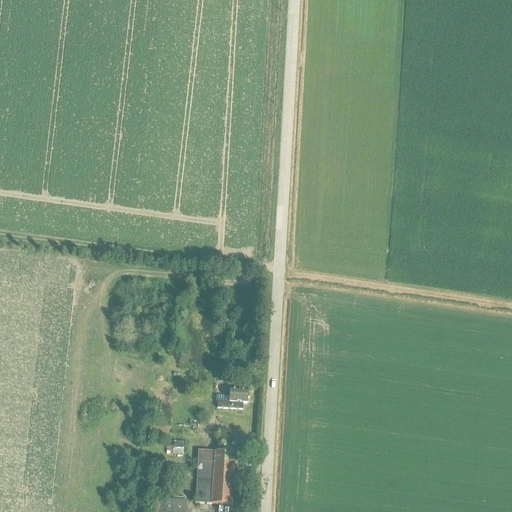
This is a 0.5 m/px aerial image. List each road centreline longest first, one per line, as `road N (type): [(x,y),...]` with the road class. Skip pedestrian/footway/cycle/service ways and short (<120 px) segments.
road 1 (unclassified): [(265,511),(294,0)]
road 2 (track): [(278,270),(0,233)]
road 3 (track): [(66,511),(82,321),(103,284),(135,273)]
road 4 (track): [(72,267),(234,282),(255,266)]
